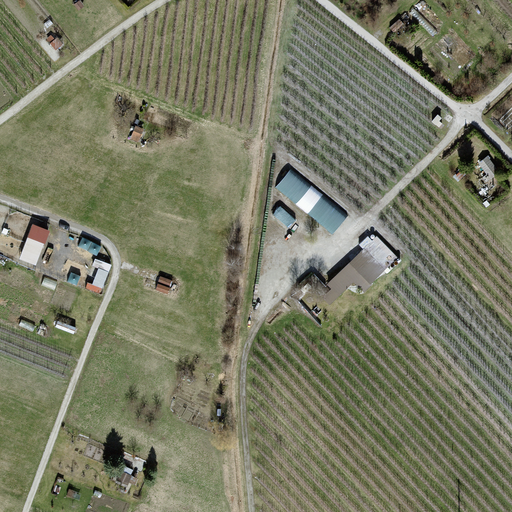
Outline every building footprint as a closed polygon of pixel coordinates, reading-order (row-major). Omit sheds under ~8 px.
[(139,140),(144,126),(135,123),(130,137),(139,140)] [(274,185),(332,231),(346,215),(289,167),(274,185)] [(33,221),(19,256),(36,263),(50,227),(33,221)] [(398,257),(375,236),(323,283),(329,290),(322,296),(329,304),(352,284),(362,292),(398,257)] [(89,286),(102,290),(111,261),(95,256),(92,264),(96,265),(89,286)] [(156,287),(168,290),(171,278),(160,275),(156,287)] [(130,481),(133,473),(120,468),(117,476),(130,481)]
